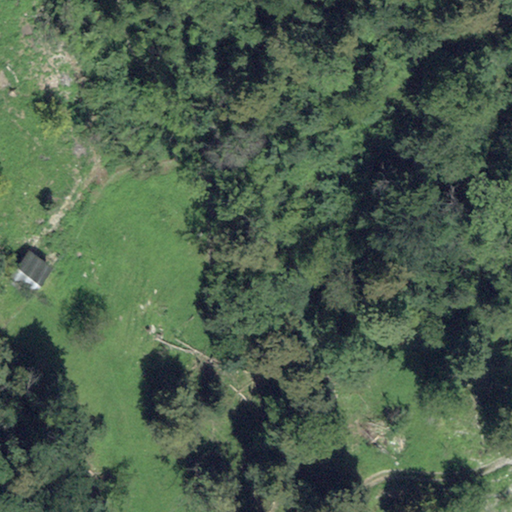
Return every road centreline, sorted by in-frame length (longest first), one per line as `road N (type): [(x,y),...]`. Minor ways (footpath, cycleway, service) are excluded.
road 1 (track): [(511,50),(446,61),(271,135),(229,139),(210,132),(132,34),(132,0)]
road 2 (track): [(511,469),(383,478),(367,486),(351,511)]
